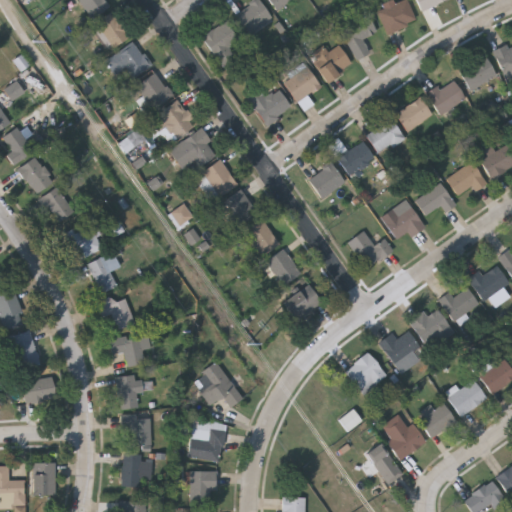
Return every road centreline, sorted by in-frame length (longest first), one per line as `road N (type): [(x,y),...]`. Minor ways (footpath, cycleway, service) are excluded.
road 1 (residential): [(511,211),(331,337),(295,378),(258,456),(253,511)]
road 2 (residential): [(148,0),(370,310)]
road 3 (residential): [(0,203),(32,249),(76,346),(89,433),(83,511)]
road 4 (residential): [(511,9),(425,57),(270,168)]
road 5 (residential): [(511,426),(451,469),(433,491),(431,511)]
